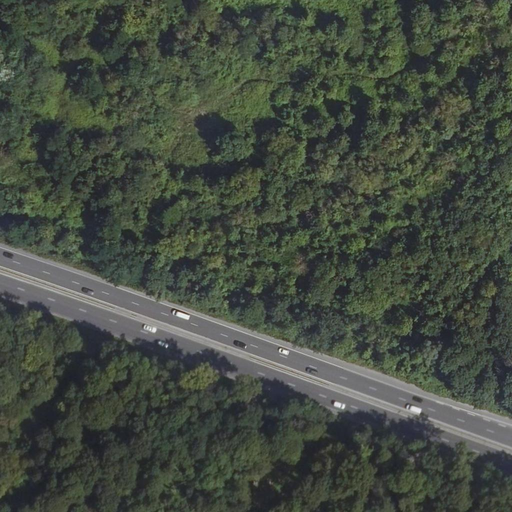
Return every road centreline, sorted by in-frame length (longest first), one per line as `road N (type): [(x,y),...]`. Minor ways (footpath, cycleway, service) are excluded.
road 1 (trunk): [(0,285),(511,466)]
road 2 (trunk): [(511,440),(0,259)]
